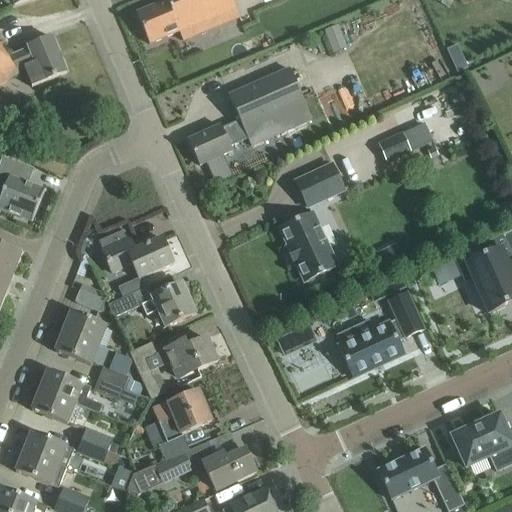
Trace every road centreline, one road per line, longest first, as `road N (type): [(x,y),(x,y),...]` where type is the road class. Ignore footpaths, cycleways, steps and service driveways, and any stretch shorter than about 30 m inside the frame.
road 1 (residential): [(303,457),(155,138)]
road 2 (residential): [(303,457),(511,360)]
road 3 (residential): [(55,257),(88,175),(104,159),(155,138)]
road 4 (residential): [(155,138),(96,0)]
road 5 (residential): [(0,394),(55,257)]
